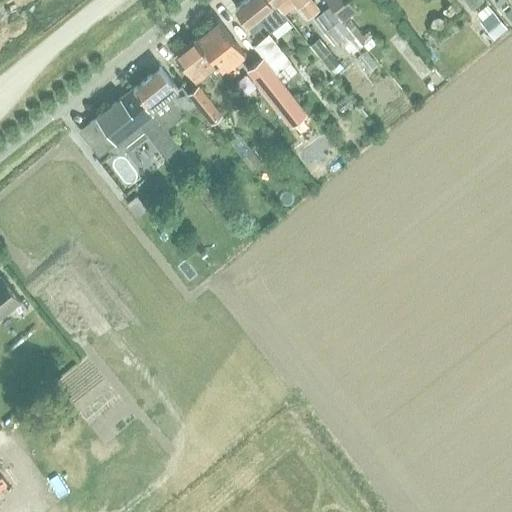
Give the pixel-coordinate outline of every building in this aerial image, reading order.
[(264,23),(271,31),(287,17),(283,12),(280,9),(278,11),(269,0),(243,0),(236,6),(255,30),(264,23)] [(273,0),(280,9),(283,12),(297,1),(309,15),(318,8),(311,0),(273,0)] [(312,20),(323,34),(342,18),(327,0),(322,0),(328,7),(312,20)] [(341,0),(327,0),(342,18),(355,7),(349,0),(343,0),(342,1),(341,0)] [(462,0),(472,10),(483,0),(462,0)] [(358,10),(355,7),(342,18),(363,43),(374,35),(369,29),(361,35),(347,18),(358,10)] [(493,10),(480,21),(494,38),(507,27),(493,10)] [(342,18),(323,34),(332,44),(337,40),(349,55),(363,43),(342,18)] [(197,37),(218,64),(222,68),(243,51),(218,20),(197,37)] [(416,69),(424,62),(391,25),(383,32),(416,69)] [(267,33),(254,43),(277,72),(289,62),(267,33)] [(218,64),(197,37),(175,54),(196,81),(218,64)] [(321,41),(314,47),(332,69),(340,63),(321,41)] [(263,57),(248,69),(292,126),(307,113),(263,57)] [(160,66),(134,87),(151,109),(152,110),(165,127),(166,128),(182,116),(197,104),(188,93),(188,94),(181,85),(178,88),(173,82),(160,66)] [(197,104),(213,124),(222,116),(197,86),(188,93),(197,104)] [(151,109),(134,87),(82,129),(100,152),(109,145),(109,146),(121,136),(124,140),(142,125),(167,156),(180,146),(165,127),(152,110),(151,109)] [(339,136),(360,124),(349,105),(328,117),(339,136)] [(288,134),(294,142),(313,127),(307,119),(288,134)] [(318,125),(293,144),(302,156),(327,137),(318,125)] [(238,133),(229,141),(242,157),(251,149),(238,133)] [(251,149),(242,157),(252,170),(261,162),(251,149)] [(0,275),(0,317),(22,300),(1,274),(0,275)] [(42,493),(51,485),(17,447),(8,455),(42,493)]
